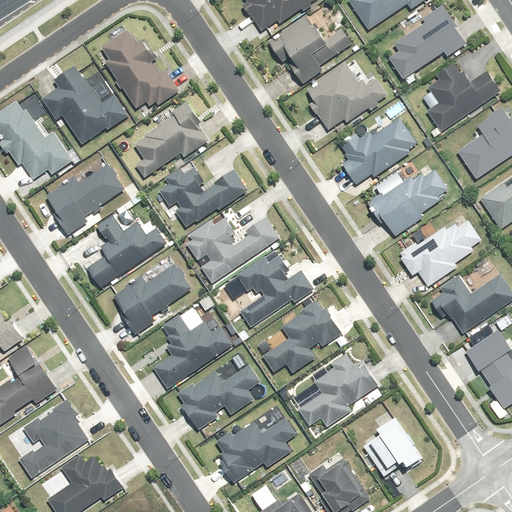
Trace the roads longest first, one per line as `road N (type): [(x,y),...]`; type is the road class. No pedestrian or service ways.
road 1 (residential): [(162,0),(489,467)]
road 2 (residential): [(0,216),(197,511)]
road 3 (residential): [(0,82),(119,0)]
